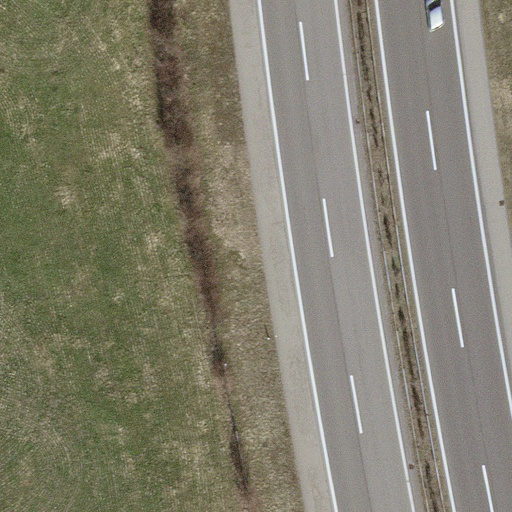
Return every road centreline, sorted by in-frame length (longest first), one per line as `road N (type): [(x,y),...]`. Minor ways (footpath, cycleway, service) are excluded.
road 1 (motorway): [(493,511),(414,0)]
road 2 (motorway): [(300,0),(377,511)]
